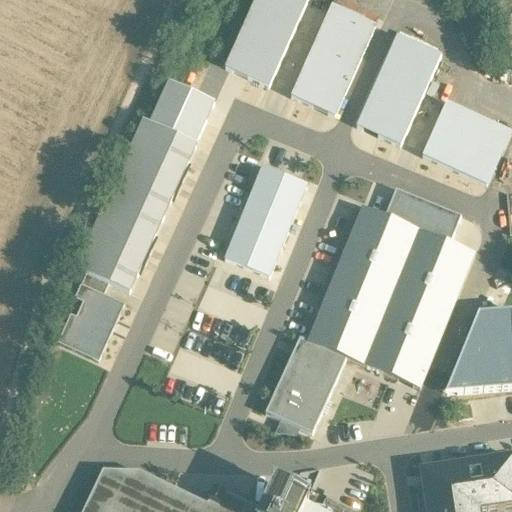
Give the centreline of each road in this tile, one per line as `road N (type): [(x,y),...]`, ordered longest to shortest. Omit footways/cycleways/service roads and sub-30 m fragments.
road 1 (residential): [(86,457),(241,119),(343,159)]
road 2 (track): [(176,0),(36,318),(0,445)]
road 3 (residential): [(343,159),(495,225),(412,443)]
road 4 (residential): [(343,159),(217,464)]
road 5 (residential): [(217,464),(267,467),(412,443)]
road 6 (residential): [(86,457),(217,464)]
